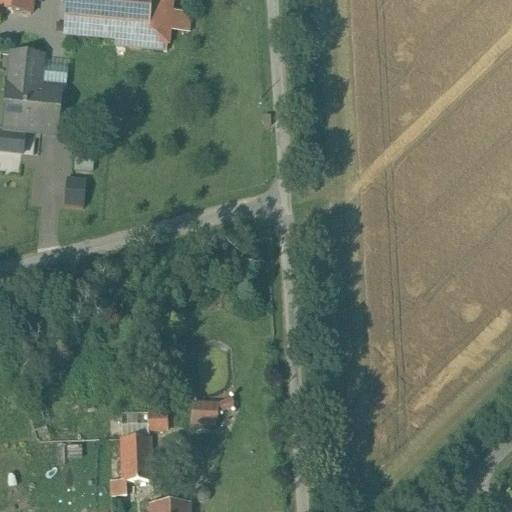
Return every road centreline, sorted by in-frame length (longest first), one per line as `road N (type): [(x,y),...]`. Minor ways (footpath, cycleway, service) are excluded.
road 1 (unclassified): [(283,203),(301,511)]
road 2 (unclassified): [(283,203),(0,263)]
road 3 (unclassified): [(271,0),(283,203)]
